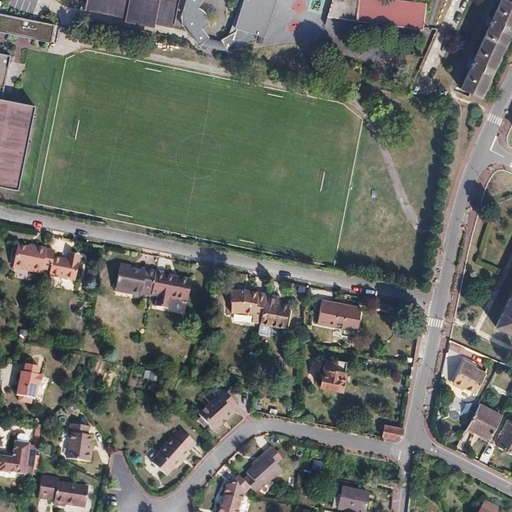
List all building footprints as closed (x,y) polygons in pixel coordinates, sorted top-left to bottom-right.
[(86,0),(85,9),(174,27),(179,0),(86,0)] [(185,0),(184,6),(181,18),(181,21),(182,25),(182,26),(184,29),(196,45),(207,36),(201,28),(202,27),(203,27),(204,27),(205,27),(205,26),(206,26),(207,25),(208,24),(209,23),(209,22),(210,21),(210,20),(210,19),(210,18),(210,17),(210,16),(210,15),(210,14),(209,13),(209,12),(208,11),(207,10),(206,10),(206,9),(205,9),(204,9),(203,8),(202,8),(201,8),(200,8),(199,8),(198,8),(200,0),(332,0),(325,18),(420,30),(421,28),(424,4),(389,0),(185,0)] [(235,29),(234,32),(220,40),(226,52),(254,42),(256,35),(258,36),(264,19),(262,18),(264,13),(266,13),(269,0),(242,0),(233,28),(235,29)] [(275,0),(269,0),(266,13),(264,13),(262,18),(264,19),(258,36),(263,38),(275,0)] [(511,3),(503,0),(500,0),(481,44),(499,52),(511,23),(511,3)] [(174,27),(85,9),(84,13),(125,21),(124,25),(154,31),(155,27),(174,31),(174,27)] [(27,22),(0,15),(0,31),(51,43),(55,28),(27,22)] [(479,97),(499,52),(481,44),(461,89),(479,97)] [(0,52),(0,98),(5,100),(14,56),(0,52)] [(5,100),(0,98),(0,192),(17,196),(36,107),(5,100)] [(34,246),(33,248),(20,245),(15,266),(43,272),(44,268),(48,249),(34,246)] [(77,281),(81,260),(72,257),(71,259),(57,256),(58,250),(48,248),(48,249),(44,268),(53,270),(52,276),(77,281)] [(141,271),(131,269),(132,265),(122,263),(116,289),(142,295),(143,292),(153,294),(157,271),(142,267),(141,271)] [(188,301),(193,278),(157,271),(153,294),(159,295),(157,305),(169,308),(171,298),(188,301)] [(266,293),(244,289),(230,290),(232,313),(242,311),(253,314),(252,317),(261,318),(266,293)] [(511,291),(495,326),(511,334),(511,291)] [(261,318),(260,323),(285,328),(290,304),(278,301),(279,295),(266,293),(261,318)] [(358,306),(320,299),(316,322),(354,330),(358,306)] [(344,363),(331,360),(330,364),(323,363),(318,387),(339,392),(343,374),(342,373),(344,363)] [(485,373),(464,362),(454,382),(475,392),(485,373)] [(37,368),(23,365),(21,374),(20,373),(15,396),(18,397),(17,402),(29,405),(30,399),(34,400),(36,387),(39,387),(41,378),(35,376),(37,368)] [(235,404),(221,389),(196,411),(212,429),(232,411),(230,408),(235,404)] [(477,405),(463,431),(486,443),(500,417),(477,405)] [(496,445),(511,453),(511,423),(506,421),(501,431),(503,432),(496,445)] [(90,427),(71,423),(68,441),(70,441),(67,458),(89,462),(91,452),(89,452),(92,436),(88,436),(90,427)] [(393,440),(400,435),(401,429),(383,426),(381,437),(393,440)] [(193,441),(180,427),(171,435),(170,434),(154,449),(156,451),(148,458),(162,473),(171,464),(179,455),(181,457),(187,451),(186,449),(193,441)] [(17,440),(28,442),(29,436),(27,434),(21,432),(18,434),(17,440)] [(23,474),(23,477),(32,479),(37,450),(38,446),(29,443),(29,442),(28,442),(17,440),(16,440),(14,448),(16,449),(15,456),(10,455),(2,453),(0,454),(0,469),(0,470),(7,471),(7,470),(23,474)] [(265,451),(267,454),(252,467),(245,473),(247,476),(242,480),(250,488),(255,494),(282,470),(275,463),(281,458),(270,447),(265,451)] [(250,464),(252,467),(267,454),(265,451),(250,464)] [(171,464),(172,465),(181,457),(179,455),(171,464)] [(312,469),(322,470),(323,462),(313,461),(312,469)] [(224,506),(221,507),(219,511),(236,511),(237,507),(241,496),(250,488),(242,480),(238,476),(230,484),(226,484),(224,494),(226,496),(224,506)] [(377,478),(368,476),(365,486),(375,488),(377,478)] [(37,497),(48,499),(49,496),(54,497),(53,500),(52,505),(63,507),(64,506),(83,510),(87,491),(58,484),(58,480),(41,477),(37,497)] [(346,511),(361,511),(366,493),(340,488),(339,494),(336,507),(335,510),(346,511)] [(336,507),(339,494),(333,493),(330,506),(336,507)] [(495,511),(498,509),(483,501),(477,511),(495,511)]
